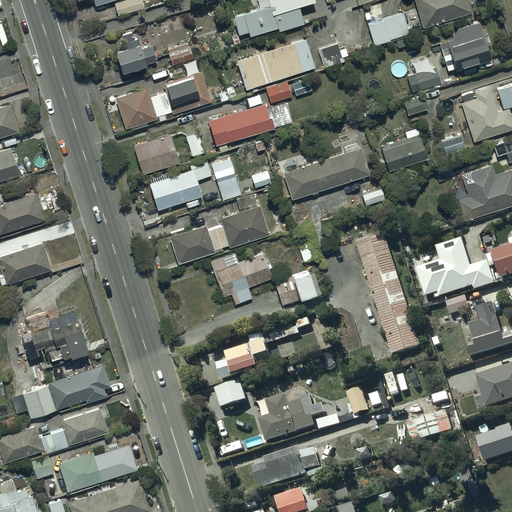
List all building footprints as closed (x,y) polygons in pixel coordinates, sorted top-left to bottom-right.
[(143,8),(140,0),(121,0),(113,2),(116,15),(143,8)] [(255,0),(257,7),(230,15),(237,34),(246,31),(248,36),(276,26),(277,30),(301,22),(296,5),(309,0),(255,0)] [(467,0),(414,0),(422,26),(471,11),(467,0)] [(402,14),(366,24),(371,43),(407,33),(402,14)] [(478,20),(455,27),(445,44),(447,52),(442,54),(444,60),(449,58),(450,62),(445,64),(446,69),(453,67),(454,69),(490,57),(478,20)] [(120,46),(112,48),(118,71),(154,59),(150,45),(137,49),(136,44),(139,43),(135,30),(117,35),(120,46)] [(304,38),(235,60),(244,89),(313,65),(304,38)] [(187,43),(167,49),(171,64),(192,59),(187,43)] [(341,61),(335,43),(316,49),(322,67),(341,61)] [(418,89),(438,82),(433,65),(413,72),(413,73),(408,75),(413,88),(417,87),(418,89)] [(199,69),(161,81),(164,91),(148,97),(155,118),(152,118),(154,122),(176,114),(175,111),(209,100),(199,69)] [(286,81),(265,87),(269,102),(290,95),(286,81)] [(511,83),(496,89),(502,108),(511,104),(511,83)] [(495,111),(488,86),(460,95),(462,101),(460,102),(472,140),(511,127),(511,123),(507,107),(495,111)] [(148,97),(145,87),(114,97),(123,127),(129,126),(130,129),(145,125),(144,121),(152,118),(155,118),(148,97)] [(425,108),(421,95),(402,101),(409,120),(417,117),(415,112),(425,108)] [(0,135),(16,131),(8,103),(0,105),(0,135)] [(262,103),(207,119),(213,144),(272,127),(269,116),(266,116),(262,103)] [(405,137),(380,145),(387,170),(395,168),(396,172),(402,170),(401,166),(425,159),(416,127),(403,131),(405,137)] [(200,131),(184,135),(190,155),(206,151),(200,131)] [(177,161),(168,133),(131,145),(140,173),(177,161)] [(463,147),(459,134),(439,140),(443,153),(463,147)] [(495,154),(504,151),(507,162),(511,160),(511,136),(509,138),(508,136),(491,141),(495,154)] [(367,174),(357,143),(342,148),(343,152),(281,173),(290,199),(367,174)] [(0,179),(18,174),(9,147),(0,149),(0,179)] [(150,181),(147,182),(156,210),(199,196),(194,180),(210,175),(204,157),(187,162),(189,169),(167,176),(166,172),(149,178),(150,181)] [(229,158),(212,163),(222,199),(241,193),(235,175),(234,176),(229,158)] [(492,174),(489,164),(460,173),(466,193),(453,197),(460,220),(511,203),(511,168),(511,167),(492,174)] [(379,188),(360,193),(363,205),(382,199),(379,188)] [(34,192),(0,202),(0,231),(42,219),(34,192)] [(218,216),(227,246),(267,234),(258,204),(218,216)] [(176,262),(213,251),(213,252),(222,249),(221,246),(225,245),(220,226),(207,230),(205,224),(168,235),(176,262)] [(356,242),(391,355),(419,346),(384,234),(356,242)] [(439,262),(415,269),(424,298),(437,294),(438,298),(473,287),(474,290),(494,284),(487,261),(470,267),(461,239),(435,248),(439,262)] [(490,253),(499,279),(511,275),(511,239),(509,241),(510,246),(490,253)] [(0,282),(3,282),(4,283),(50,268),(41,241),(0,253),(0,270),(1,274),(0,274),(0,282)] [(229,292),(233,303),(250,296),(246,286),(272,277),(262,251),(236,260),(232,250),(219,254),(220,256),(208,260),(221,295),(229,292)] [(274,279),(281,303),(318,292),(311,270),(291,276),(290,275),(274,279)] [(464,297),(446,302),(449,315),(468,309),(464,297)] [(463,329),(468,348),(466,349),(468,357),(511,345),(511,332),(502,336),(500,328),(493,304),(476,308),(479,322),(468,325),(468,328),(463,329)] [(50,325),(21,334),(29,358),(30,358),(32,362),(42,359),(40,352),(47,350),(50,358),(68,352),(68,355),(86,349),(74,310),(48,318),(50,325)] [(267,329),(271,343),(288,339),(287,338),(299,334),(295,321),(267,329)] [(216,365),(221,381),(272,365),(265,342),(224,354),(227,362),(216,365)] [(292,345),(278,348),(281,360),(296,356),(292,345)] [(46,382),(47,383),(21,392),(29,416),(84,398),(85,401),(105,394),(102,387),(108,385),(101,364),(46,382)] [(511,364),(475,377),(484,408),(511,399),(511,364)] [(215,389),(220,408),(246,401),(241,382),(215,389)] [(20,389),(11,390),(11,407),(21,406),(20,389)] [(353,414),(354,417),(368,412),(361,389),(346,394),(350,405),(347,406),(350,415),(353,414)] [(447,393),(431,396),(432,404),(448,400),(447,393)] [(259,419),(266,442),(297,433),(297,431),(315,426),(312,417),(325,413),(322,404),(314,406),(311,396),(299,399),(300,400),(289,404),(287,395),(266,401),(270,416),(259,419)] [(62,428),(37,436),(33,425),(0,435),(0,455),(2,461),(40,449),(41,453),(67,445),(67,443),(106,431),(102,419),(108,418),(105,410),(100,412),(98,407),(59,419),(62,428)] [(337,416),(317,422),(319,430),(339,424),(337,416)] [(434,416),(415,421),(420,440),(440,435),(434,416)] [(476,436),(484,463),(511,453),(511,435),(509,426),(476,436)] [(91,450),(57,460),(66,489),(134,468),(127,443),(92,454),(91,450)] [(264,465),(251,468),(258,489),(306,475),(305,471),(319,467),(314,450),(299,454),(298,448),(262,459),(264,465)] [(35,476),(52,471),(47,453),(29,457),(35,476)] [(402,480),(408,475),(398,464),(392,469),(402,480)] [(66,501),(69,511),(140,511),(148,510),(138,478),(66,501)] [(0,511),(37,511),(29,486),(15,490),(12,480),(1,484),(4,492),(0,493),(0,511)] [(278,511),(302,511),(307,510),(300,492),(274,501),(278,511)] [(49,511),(64,511),(59,495),(45,499),(49,511)] [(334,508),(335,511),(357,511),(355,502),(334,508)]
